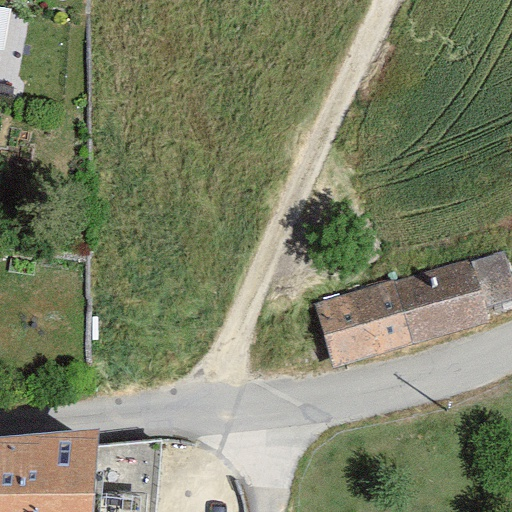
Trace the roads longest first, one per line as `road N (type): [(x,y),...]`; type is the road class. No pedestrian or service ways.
road 1 (residential): [(316,385),(219,386),(0,415)]
road 2 (unclassified): [(511,340),(420,381),(316,385)]
